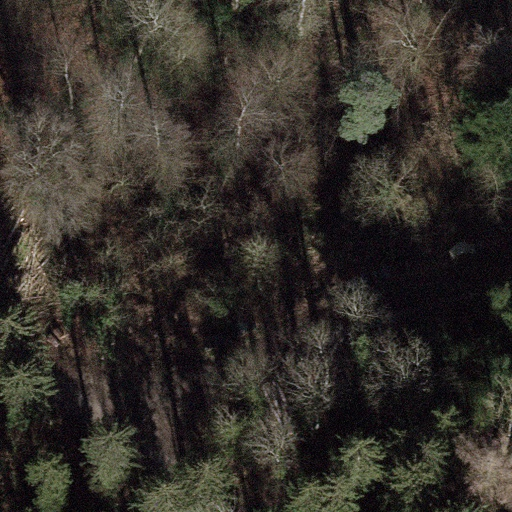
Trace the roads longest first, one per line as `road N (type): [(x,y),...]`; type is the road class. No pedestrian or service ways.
road 1 (track): [(122,430),(198,374),(339,313),(511,257)]
road 2 (track): [(231,511),(0,341)]
